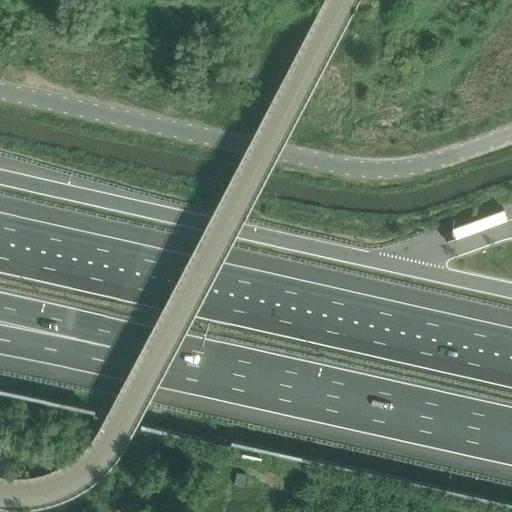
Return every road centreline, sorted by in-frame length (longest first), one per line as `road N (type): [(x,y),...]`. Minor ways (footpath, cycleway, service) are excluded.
road 1 (unclassified): [(0,493),(60,484),(121,419),(340,0)]
road 2 (unclassified): [(511,133),(405,167),(340,166),(0,90)]
road 3 (motorway): [(511,358),(0,243)]
road 4 (motorway): [(404,267),(0,177)]
road 5 (motorway): [(110,337),(511,428)]
